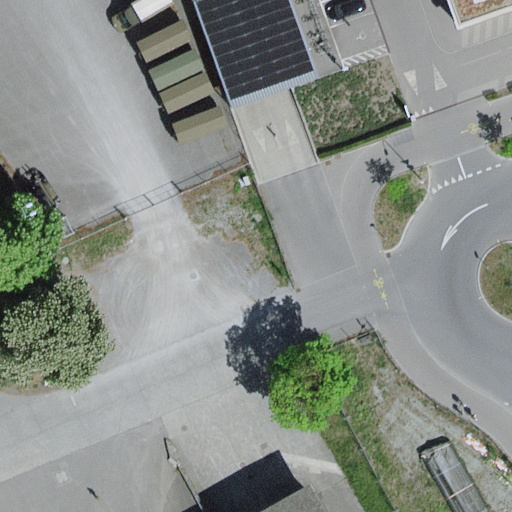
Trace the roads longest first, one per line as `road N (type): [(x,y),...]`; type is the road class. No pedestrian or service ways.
road 1 (unclassified): [(0,448),(439,260)]
road 2 (unclassified): [(439,260),(447,316),(487,356),(511,363)]
